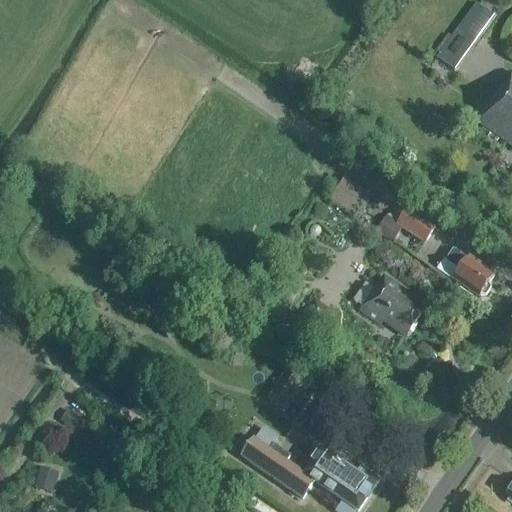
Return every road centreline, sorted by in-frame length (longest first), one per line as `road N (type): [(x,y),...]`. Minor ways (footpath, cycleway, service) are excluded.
road 1 (track): [(58,369),(265,511)]
road 2 (secondary): [(433,511),(511,393)]
